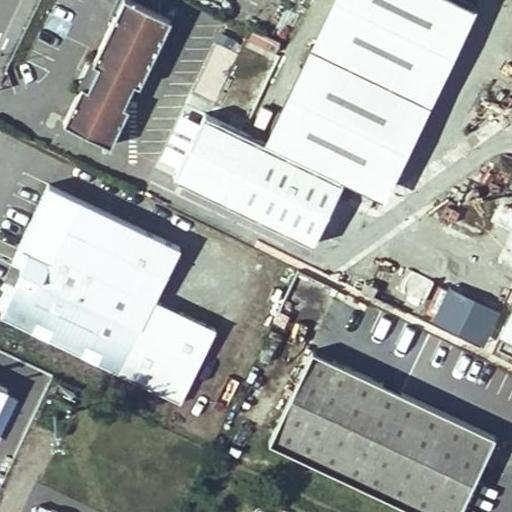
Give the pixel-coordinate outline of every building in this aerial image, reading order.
[(143,86),(174,19),(135,0),(124,0),(95,62),(101,65),(90,88),(84,85),(66,122),(114,146),(132,108),(126,106),(137,83),(143,86)] [(458,0),(331,0),(265,141),(343,178),(346,180),(387,199),(479,10),(458,0)] [(255,26),(249,39),(274,50),(280,37),(255,26)] [(312,243),(343,178),(265,141),(207,113),(175,179),(312,243)] [(343,178),(312,243),(315,245),(346,180),(343,178)] [(180,247),(80,199),(47,183),(7,267),(23,274),(3,317),(180,401),(215,327),(156,299),(180,247)] [(511,270),(508,268),(505,276),(511,279),(511,307),(500,332),(511,337),(511,270)] [(446,283),(433,319),(487,338),(500,302),(446,283)] [(421,511),(459,511),(496,436),(315,350),(271,442),(421,511)] [(288,511),(228,484),(215,511),(288,511)]
